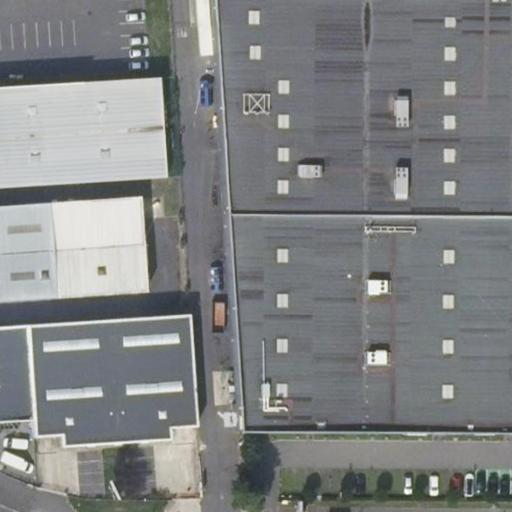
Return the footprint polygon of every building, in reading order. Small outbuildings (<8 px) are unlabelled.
[(511,0),(211,0),(231,212),(511,211),(511,0)] [(0,184),(165,173),(158,76),(0,87),(0,184)] [(140,200),(0,207),(0,303),(145,295),(140,200)] [(511,211),(231,212),(231,435),(511,434),(511,211)] [(193,428),(185,315),(0,327),(0,423),(32,421),(33,438),(58,436),(70,449),(159,443),(166,429),(193,428)]
